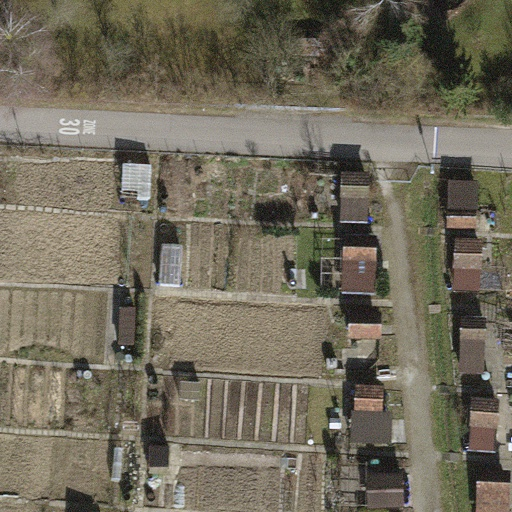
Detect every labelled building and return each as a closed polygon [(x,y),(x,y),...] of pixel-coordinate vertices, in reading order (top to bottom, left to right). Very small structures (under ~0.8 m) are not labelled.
[(375,179),(346,177),(344,224),(372,225),(375,179)] [(488,211),(455,210),(454,229),(487,231),(488,211)] [(383,236),(346,234),(344,263),(382,265),(383,236)] [(490,246),(457,244),(455,270),(489,272),(490,246)] [(139,310),(117,309),(115,346),(137,347),(139,310)] [(394,319),(344,316),(342,350),(392,352),(394,319)] [(496,324),(464,323),(461,372),(493,374),(496,324)] [(347,399),(320,397),(318,431),(346,433),(347,399)] [(392,399),(366,397),(365,420),(391,421),(392,399)] [(507,403),(478,401),(476,442),(505,444),(507,403)] [(174,446),(156,445),(155,470),(172,471),(174,446)] [(511,511),(511,477),(481,476),(479,511),(511,511)] [(409,481),(372,479),(370,504),(408,505),(409,481)]
